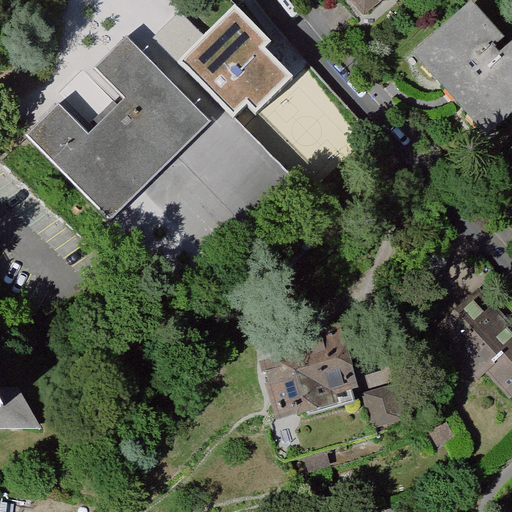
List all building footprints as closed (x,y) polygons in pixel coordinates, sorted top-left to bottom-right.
[(511,43),(474,2),(416,54),(491,137),(511,117),(511,43)] [(259,117),(296,81),(266,50),(271,46),(235,9),(180,61),(233,116),(245,104),(259,117)] [(27,137),(112,223),(214,123),(165,76),(129,37),(96,69),(126,100),(91,135),(61,105),(27,137)] [(511,322),(482,291),(444,326),(460,343),(454,349),(479,376),(490,366),(511,389),(511,322)] [(360,379),(344,323),(283,341),(287,352),(268,358),(284,411),(339,395),(336,386),(360,379)] [(398,384),(364,394),(375,430),(409,419),(398,384)] [(0,430),(43,430),(19,385),(0,385),(0,430)] [(451,421),(433,430),(441,446),(459,437),(451,421)]
